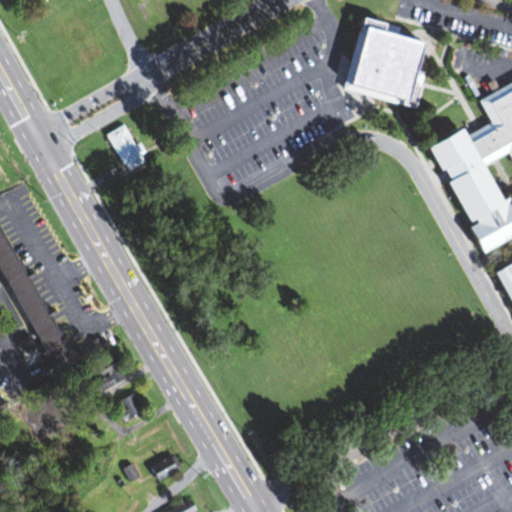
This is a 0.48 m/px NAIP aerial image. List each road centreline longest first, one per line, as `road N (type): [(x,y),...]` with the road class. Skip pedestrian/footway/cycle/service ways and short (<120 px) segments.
road 1 (residential): [(253,505),(500,367),(511,351),(401,152),(364,136),(342,138),(232,198)]
road 2 (trunk): [(257,511),(0,69)]
road 3 (residential): [(147,75),(277,0),(511,2)]
road 4 (residential): [(41,141),(74,134),(135,98),(147,75)]
road 5 (residential): [(147,75),(59,116),(41,141)]
